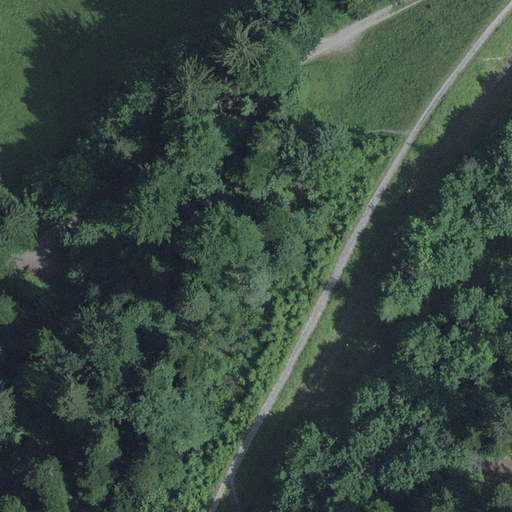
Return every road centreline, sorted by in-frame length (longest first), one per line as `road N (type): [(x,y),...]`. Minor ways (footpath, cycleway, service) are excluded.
road 1 (track): [(0,278),(257,85),(410,0)]
road 2 (track): [(251,511),(505,95)]
road 3 (track): [(316,394),(511,257)]
